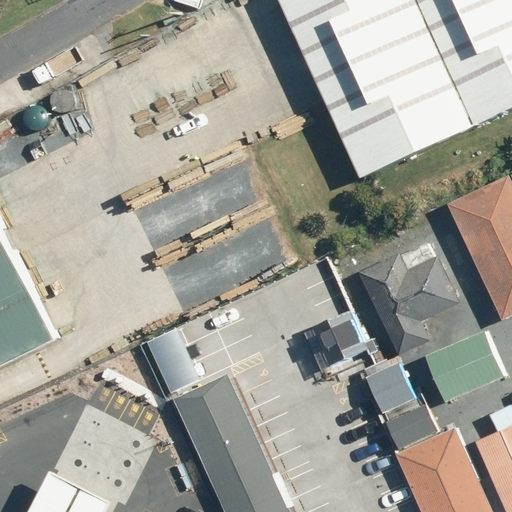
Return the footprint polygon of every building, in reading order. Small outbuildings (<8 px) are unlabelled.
[(511,0),(272,0),(349,168),(511,94),(511,0)] [(511,193),(500,199),(511,223),(511,193)] [(420,236),(417,237),(449,318),(488,302),(493,315),(511,307),(511,272),(486,209),(484,210),(479,197),(414,223),(420,236)] [(0,226),(0,359),(54,333),(0,226)] [(372,321),(374,325),(439,300),(426,268),(411,274),(394,233),(318,263),(330,293),(343,288),(358,326),(372,321)] [(244,343),(261,375),(263,374),(270,386),(289,377),(282,364),(318,346),(313,336),(334,326),(303,267),(269,285),(272,292),(233,311),(248,341),(244,343)] [(212,318),(156,345),(197,428),(252,401),(212,318)] [(380,390),(378,391),(394,431),(439,412),(438,411),(447,407),(441,393),(432,397),(422,373),(419,374),(403,335),(364,351),(380,390)] [(269,391),(293,440),(373,402),(368,391),(363,393),(362,378),(350,351),(269,391)] [(228,418),(193,433),(221,498),(224,496),(231,511),(313,511),(332,504),(310,452),(253,476),(228,418)] [(485,511),(490,510),(452,420),(402,441),(432,511),(485,511)] [(111,511),(119,498),(59,468),(35,511),(111,511)] [(424,511),(422,507),(420,508),(404,470),(366,487),(376,511),(424,511)]
